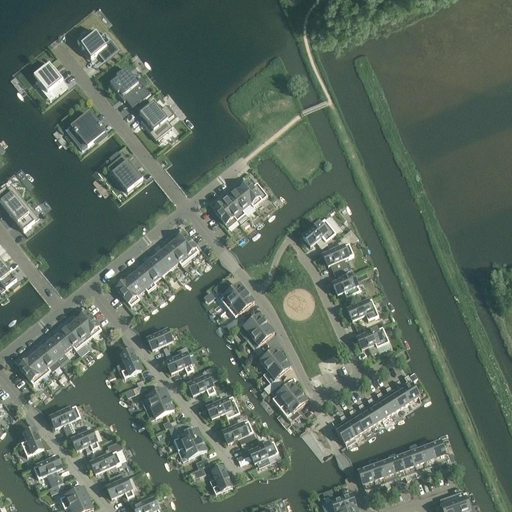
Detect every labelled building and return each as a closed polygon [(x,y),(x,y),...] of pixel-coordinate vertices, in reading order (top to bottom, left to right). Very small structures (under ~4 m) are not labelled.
[(111,41),(105,46),(93,32),(77,44),(84,52),(83,53),(84,53),(91,61),(90,61),(91,62),(98,56),(105,64),(119,53),(111,41)] [(56,99),(68,89),(55,73),(50,66),(45,70),(43,71),(42,70),(41,70),(42,71),(34,77),(37,82),(40,85),(39,86),(47,96),(51,92),(56,99)] [(120,95),(132,110),(142,102),(143,103),(151,97),(144,89),(142,91),(126,71),(117,79),(118,81),(110,87),(118,96),(120,95)] [(152,105),(138,117),(152,134),(149,136),(155,143),(169,132),(164,125),(172,118),(165,109),(159,114),(152,105)] [(100,128),(90,116),(77,126),(77,127),(73,130),(76,133),(75,134),(77,136),(78,135),(80,138),(74,143),(79,149),(82,153),(83,152),(88,148),(105,135),(102,131),(102,130),(100,128)] [(118,154),(109,161),(112,165),(121,158),(118,154)] [(123,158),(111,167),(124,183),(119,187),(127,197),(142,185),(134,175),(136,173),(123,158)] [(254,210),(263,203),(244,180),(239,183),(244,189),(240,192),(254,210)] [(254,210),(240,192),(235,187),(231,190),(235,196),(231,199),(243,214),(251,207),(254,210)] [(0,204),(10,217),(26,204),(17,193),(12,197),(7,191),(1,196),(0,194),(0,204)] [(231,199),(227,193),(222,197),(227,203),(223,206),(235,220),(237,223),(246,217),(243,214),(231,199)] [(235,220),(223,206),(218,200),(214,204),(218,210),(214,213),(226,228),(235,220)] [(24,234),(40,222),(26,204),(10,217),(24,234)] [(336,237),(325,222),(303,240),(310,249),(322,240),(326,245),(336,237)] [(180,231),(176,234),(180,240),(176,244),(190,261),(199,254),(180,231)] [(182,268),(190,261),(176,244),(172,238),(167,241),(172,247),(168,250),(182,268)] [(328,250),(330,255),(344,249),(341,244),(328,250)] [(163,245),(159,248),(163,254),(159,257),(171,272),(179,265),(182,268),(168,250),(163,245)] [(328,269),(331,268),(334,275),(349,269),(347,265),(345,264),(344,262),(354,258),(349,247),(344,249),(330,255),(323,258),(328,269)] [(159,257),(155,251),(150,255),(155,261),(151,264),(163,278),(171,272),(159,257)] [(163,278),(151,264),(146,258),(142,262),(147,268),(143,271),(154,285),(163,278)] [(157,288),(154,285),(143,271),(138,265),(134,269),(138,274),(134,278),(148,295),(157,288)] [(17,284),(3,267),(0,269),(0,294),(1,297),(11,289),(13,293),(20,287),(17,284)] [(148,295),(134,278),(129,272),(125,275),(130,281),(126,284),(137,299),(146,292),(148,295)] [(337,278),(339,284),(353,278),(351,272),(337,278)] [(339,284),(333,287),(338,298),(344,295),(347,300),(360,294),(353,278),(339,284)] [(137,299),(126,284),(121,279),(117,282),(121,288),(117,292),(131,309),(140,302),(137,299)] [(224,300),(221,302),(228,311),(247,296),(239,287),(232,293),(224,283),(214,291),(218,297),(221,295),(224,300)] [(228,311),(235,320),(254,305),(247,296),(228,311)] [(372,302),(361,307),(354,310),(348,313),(353,324),(366,318),(368,324),(379,319),(372,302)] [(83,319),(79,322),(93,340),(102,333),(83,309),(78,313),(83,319)] [(70,320),(74,326),(70,329),(85,346),(93,340),(79,322),(74,316),(70,320)] [(235,323),(238,327),(243,323),(246,320),(243,317),(235,323)] [(267,327),(260,318),(240,334),(247,343),(267,327)] [(62,336),(74,350),(73,350),(76,353),(85,346),(70,329),(66,323),(61,327),(66,332),(62,336)] [(263,354),(259,349),(274,336),(267,327),(247,343),(258,357),(263,354)] [(57,330),(53,333),(58,339),(54,342),(65,357),(73,350),(74,350),(62,336),(57,330)] [(371,336),(364,339),(357,342),(362,353),(369,350),(372,357),(379,354),(377,350),(389,345),(383,330),(371,336)] [(153,353),(173,344),(168,333),(148,342),(153,353)] [(49,346),(45,349),(57,364),(65,357),(54,342),(49,337),(45,340),(49,346)] [(41,344),(36,347),(41,353),(37,356),(48,371),(57,364),(45,349),(41,344)] [(187,349),(177,353),(178,356),(180,360),(187,357),(189,356),(187,349)] [(32,360),(28,363),(43,380),(51,374),(48,371),(37,356),(32,350),(28,354),(32,360)] [(167,350),(163,352),(168,362),(172,360),(172,359),(167,350)] [(283,361),(276,352),(261,364),(268,374),(283,361)] [(121,359),(127,372),(122,374),(125,381),(141,374),(132,354),(121,359)] [(24,357),(19,361),(24,367),(19,370),(34,388),(43,380),(28,363),(24,357)] [(167,366),(171,377),(185,371),(187,376),(194,373),(187,357),(180,360),(173,363),(167,366)] [(263,377),(271,386),(291,370),(283,361),(268,374),(263,377)] [(192,379),(195,385),(208,379),(206,373),(192,379)] [(211,379),(213,385),(222,381),(219,375),(211,379)] [(412,389),(414,388),(408,378),(404,381),(407,385),(402,388),(399,389),(410,406),(419,400),(412,389)] [(206,393),(209,399),(216,395),(208,379),(195,385),(188,388),(193,399),(206,393)] [(400,412),(410,406),(399,389),(402,388),(399,384),(395,386),(398,390),(392,394),(390,395),(400,412)] [(144,386),(139,389),(133,391),(136,397),(147,392),(144,386)] [(273,402),(280,411),(300,395),(293,386),(273,402)] [(400,412),(390,395),(392,394),(390,390),(386,392),(388,396),(383,399),(381,401),(391,418),(400,412)] [(146,414),(151,411),(169,403),(165,392),(141,403),(146,414)] [(280,411),(291,425),(301,417),(297,412),(307,404),(300,395),(280,411)] [(383,399),(381,395),(377,398),(379,402),(374,405),(372,406),(382,423),(391,418),(381,401),(383,399)] [(240,416),(233,400),(221,405),(214,408),(207,411),(212,422),(225,416),(228,422),(240,416)] [(382,423),(372,406),(374,405),(372,401),(368,403),(370,407),(365,411),(362,412),(373,429),(382,423)] [(169,403),(151,411),(156,422),(174,414),(169,403)] [(362,407),(358,409),(361,413),(356,416),(353,418),(364,435),(373,429),(362,412),(365,411),(362,407)] [(76,409),(57,418),(50,421),(55,432),(63,429),(67,439),(76,435),(71,425),(81,421),(76,409)] [(364,435),(353,418),(356,416),(353,412),(349,415),(352,419),(347,422),(344,424),(355,440),(364,435)] [(345,446),(355,440),(344,424),(347,422),(344,418),(340,421),(343,425),(334,430),(345,446)] [(223,436),(228,447),(239,442),(254,435),(249,424),(237,430),(230,433),(223,436)] [(186,438),(180,426),(177,427),(171,430),(171,429),(168,431),(171,437),(177,434),(180,441),(174,443),(179,454),(184,452),(202,443),(197,433),(186,438)] [(76,434),(79,440),(92,434),(90,428),(76,434)] [(27,444),(22,446),(28,460),(44,452),(35,432),(24,437),(27,444)] [(92,434),(79,440),(72,443),(77,454),(90,448),(93,454),(100,451),(92,434)] [(202,443),(184,452),(189,462),(207,454),(202,443)] [(120,444),(108,450),(109,452),(111,457),(117,455),(122,452),(123,452),(120,444)] [(250,456),(255,467),(257,466),(259,471),(271,466),(268,461),(279,456),(274,445),(266,448),(263,450),(256,453),(250,456)] [(446,458),(441,446),(430,450),(437,468),(440,467),(446,465),(447,470),(452,468),(448,457),(446,458)] [(437,468),(430,450),(420,453),(427,472),(430,471),(436,469),(437,473),(441,472),(440,467),(437,468)] [(98,463),(91,466),(96,477),(122,466),(127,463),(122,452),(117,455),(111,457),(98,463)] [(109,452),(95,458),(98,463),(111,457),(109,452)] [(427,472),(420,453),(410,457),(417,476),(420,475),(425,473),(427,477),(431,475),(430,471),(427,472)] [(417,476),(410,457),(400,461),(407,479),(409,478),(415,476),(417,481),(421,479),(420,475),(417,476)] [(37,469),(34,471),(39,482),(48,478),(53,490),(58,488),(64,485),(60,478),(59,479),(57,474),(63,471),(58,460),(44,466),(37,469)] [(199,472),(203,471),(210,468),(207,461),(196,466),(199,472)] [(407,479),(400,461),(390,464),(397,483),(399,482),(405,480),(407,484),(411,483),(409,478),(407,479)] [(37,469),(35,463),(27,467),(30,472),(37,469)] [(397,483),(390,464),(380,468),(386,487),(389,486),(395,484),(397,488),(401,486),(399,482),(397,483)] [(386,487),(380,468),(369,472),(376,490),(379,489),(385,487),(386,492),(391,490),(389,486),(386,487)] [(215,498),(221,495),(233,490),(224,470),(213,475),(218,487),(212,490),(215,498)] [(203,471),(199,472),(192,475),(195,482),(206,477),(203,471)] [(359,476),(366,494),(375,491),(376,495),(381,494),(379,489),(376,490),(369,472),(359,476)] [(107,491),(112,502),(125,496),(128,502),(134,499),(127,482),(120,485),(114,488),(107,491)] [(88,502),(84,491),(60,501),(64,511),(65,511),(66,511),(88,502)] [(468,511),(462,495),(440,503),(443,511),(468,511)] [(140,508),(154,502),(151,496),(138,502),(140,508)] [(352,498),(330,506),(332,511),(348,511),(354,510),(356,509),(352,498)] [(65,511),(93,511),(88,502),(66,511),(65,511)] [(158,511),(154,502),(140,508),(134,511),(158,511)]
